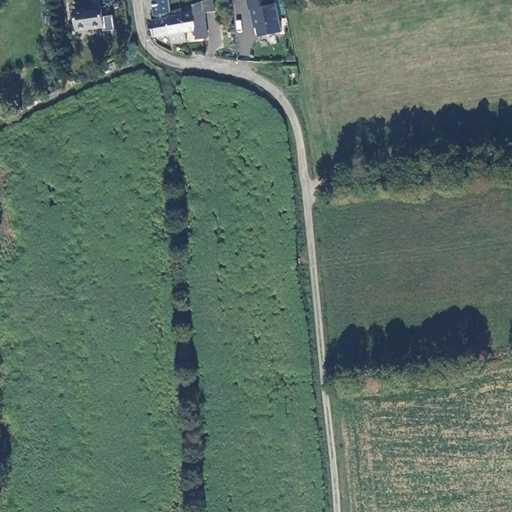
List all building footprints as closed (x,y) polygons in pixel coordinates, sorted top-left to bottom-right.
[(155,37),(172,35),(169,17),(168,13),(172,11),(170,0),(153,0),(156,14),(158,14),(159,18),(152,20),(155,37)] [(196,12),(169,17),(172,35),(173,45),(188,43),(187,32),(197,30),(199,39),(209,38),(207,12),(205,0),(194,4),(196,12)] [(216,10),(215,0),(205,0),(207,12),(216,10)] [(277,2),(275,2),(274,0),(247,0),(250,9),(251,8),(254,8),(258,27),(260,36),(283,31),(277,2)] [(106,16),(104,6),(77,10),(80,31),(106,27),(107,31),(118,29),(116,15),(106,16)]
